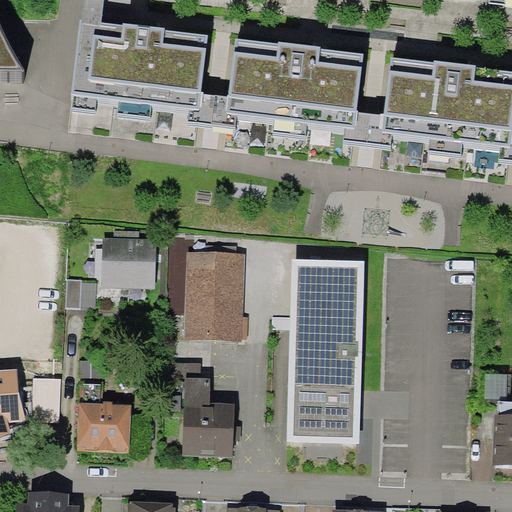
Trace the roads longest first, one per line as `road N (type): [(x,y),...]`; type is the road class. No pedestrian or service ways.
road 1 (residential): [(0,478),(511,502)]
road 2 (unknown): [(0,212),(20,228),(32,260),(26,314),(18,336),(0,350)]
